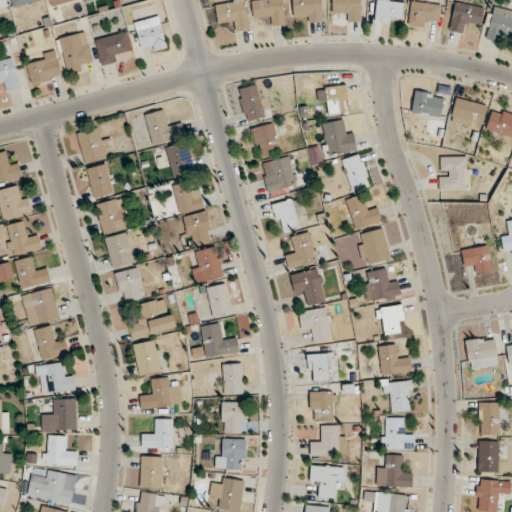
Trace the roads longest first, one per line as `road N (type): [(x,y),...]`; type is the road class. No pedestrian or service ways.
road 1 (residential): [(275,511),(276,354),(184,0)]
road 2 (residential): [(0,128),(218,69),(304,55),(424,58),(511,79)]
road 3 (residential): [(442,511),(443,339),(431,268),(388,131),(386,55)]
road 4 (residential): [(103,511),(111,449),(103,352),(41,118)]
